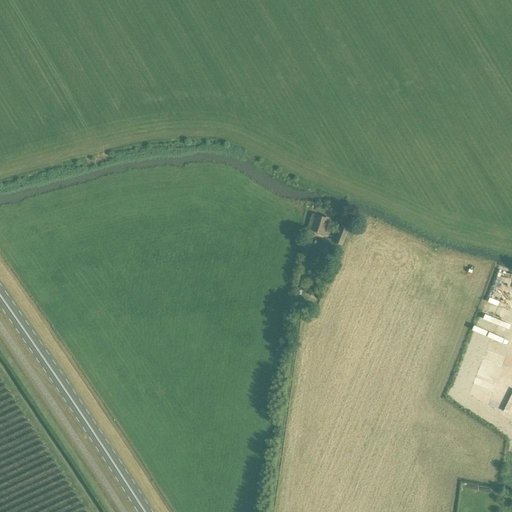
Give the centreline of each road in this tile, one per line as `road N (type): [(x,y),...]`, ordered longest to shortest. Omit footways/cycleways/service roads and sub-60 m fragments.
road 1 (primary): [(144,511),(0,292)]
road 2 (track): [(270,511),(300,280)]
